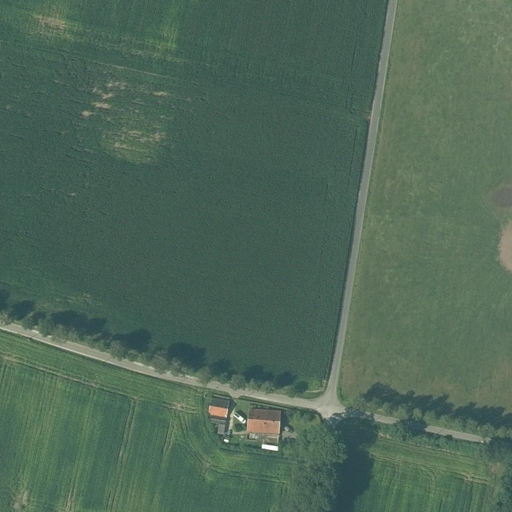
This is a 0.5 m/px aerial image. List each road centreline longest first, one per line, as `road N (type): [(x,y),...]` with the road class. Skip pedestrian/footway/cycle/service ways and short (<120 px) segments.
road 1 (unclassified): [(329,409),(392,0)]
road 2 (unclassified): [(329,409),(146,369),(0,322)]
road 3 (residential): [(511,447),(329,409)]
